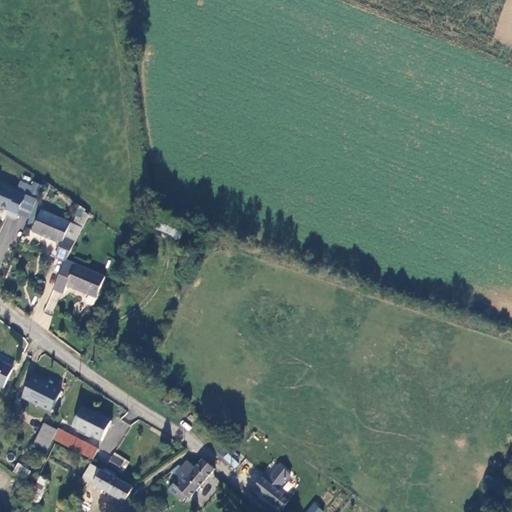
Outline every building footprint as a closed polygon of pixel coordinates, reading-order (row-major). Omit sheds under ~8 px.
[(20,180),(16,189),(0,182),(0,206),(7,210),(6,212),(14,216),(24,193),(34,198),(41,183),(33,180),(31,185),(20,180)] [(53,258),(64,262),(79,229),(69,225),(40,212),(31,232),(59,245),(53,258)] [(69,225),(79,229),(84,217),(79,215),(77,221),(72,219),(69,225)] [(176,231),(156,222),(153,228),(173,237),(176,231)] [(67,288),(89,297),(96,301),(105,281),(64,262),(53,290),(63,296),(67,288)] [(96,301),(89,297),(86,304),(86,306),(91,308),(93,307),(96,301)] [(12,368),(0,361),(0,387),(2,389),(12,368)] [(60,392),(33,378),(22,399),(49,413),(60,392)] [(111,421),(86,408),(76,426),(100,440),(111,421)] [(42,455),(54,432),(42,426),(30,449),(42,455)] [(97,450),(61,433),(56,443),(92,460),(97,450)] [(228,452),(223,458),(234,469),(239,464),(228,452)] [(122,464),(111,458),(107,466),(118,472),(122,464)] [(180,470),(177,466),(168,472),(176,480),(167,493),(179,504),(185,499),(189,500),(213,470),(201,460),(193,469),(186,463),(180,470)] [(15,471),(30,482),(36,474),(21,463),(15,471)] [(267,477),(256,489),(273,504),(275,502),(282,508),(288,502),(281,497),(283,495),(278,490),(290,476),(279,466),(268,478),(267,477)] [(132,491),(93,469),(85,482),(124,504),(132,491)] [(305,511),(322,511),(324,510),(312,502),(305,511)]
